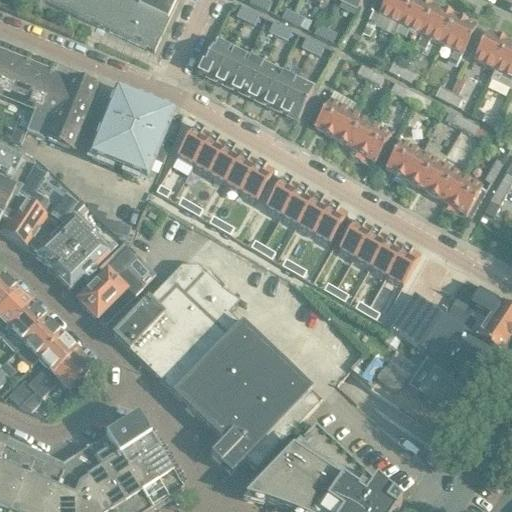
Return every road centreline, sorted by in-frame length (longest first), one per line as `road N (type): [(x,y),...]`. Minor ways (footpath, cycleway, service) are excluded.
road 1 (residential): [(511,290),(163,93)]
road 2 (residential): [(137,394),(0,258)]
road 3 (residential): [(163,93),(0,28)]
road 4 (residential): [(0,421),(55,446),(137,394)]
